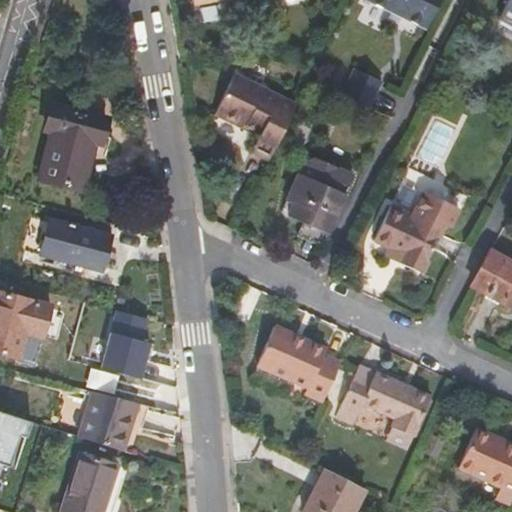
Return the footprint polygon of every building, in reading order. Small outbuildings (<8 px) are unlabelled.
[(386,11),(428,30),(443,0),(368,0),(368,1),(386,11)] [(511,0),(510,0),(500,19),(511,24),(511,0)] [(345,93),(373,107),(386,80),(359,66),(345,93)] [(252,153),(268,160),(295,106),(235,78),(217,116),(246,130),(248,128),(261,134),(252,153)] [(41,181),(76,190),(88,145),(100,148),(107,121),(52,106),(45,133),(53,135),(41,181)] [(324,156),(347,166),(356,148),(334,137),(324,156)] [(307,225),(329,234),(346,199),(341,196),(351,174),(318,160),(307,162),(286,201),(293,205),(288,216),(307,225)] [(398,264),(420,275),(441,231),(449,230),(459,210),(426,194),(414,219),(391,208),(375,240),(402,255),(398,264)] [(41,256),(101,272),(110,238),(51,222),(41,256)] [(322,248),(329,234),(307,225),(300,239),(322,248)] [(511,261),(491,250),(471,286),(511,307),(511,261)] [(0,354),(19,360),(26,334),(42,339),(51,308),(0,293),(0,354)] [(147,323),(117,314),(101,371),(129,380),(134,362),(144,365),(149,347),(141,345),(147,323)] [(308,392),(324,400),(341,362),(325,355),(326,352),(296,338),(298,334),(277,324),(259,363),(310,387),(308,392)] [(328,348),(298,334),(296,338),(326,352),(328,348)] [(139,382),(144,365),(134,362),(129,380),(139,382)] [(394,428),(415,438),(433,399),(377,372),(374,376),(360,370),(343,405),(360,413),(365,403),(398,418),(394,428)] [(139,405),(94,391),(79,438),(123,453),(139,405)] [(31,422),(0,412),(0,464),(10,468),(20,436),(26,438),(31,422)] [(496,497),(510,503),(511,497),(511,444),(476,427),(458,465),(501,486),(496,497)] [(60,511),(101,511),(117,467),(80,455),(60,511)] [(354,511),(366,491),(326,469),(303,511),(354,511)]
